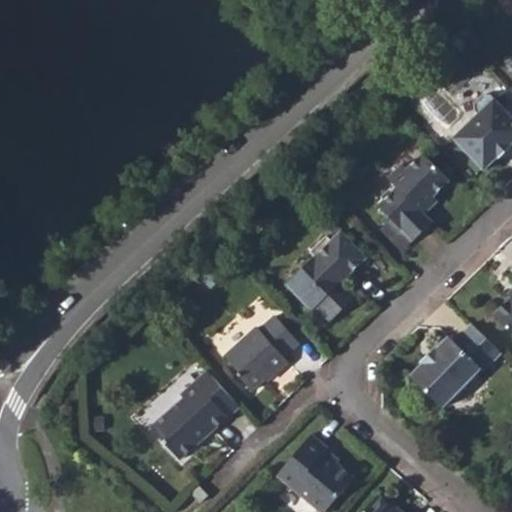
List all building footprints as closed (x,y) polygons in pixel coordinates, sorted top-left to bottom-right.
[(511,90),(509,87),(496,100),(491,95),(484,94),(475,103),(475,110),(479,114),(453,138),(484,170),(498,157),(499,158),(511,144),(511,90)] [(423,153),(407,169),(393,182),(397,187),(379,205),(392,219),(413,239),(414,240),(433,222),(426,214),(421,209),(434,197),(450,181),(423,153)] [(388,178),(393,182),(407,169),(402,164),(388,178)] [(421,209),(426,214),(439,202),(434,197),(421,209)] [(381,229),(402,250),(413,239),(392,219),(381,229)] [(341,231),(331,240),(327,235),(310,251),(315,256),(287,283),(313,310),(316,307),(331,321),(350,302),(336,288),(342,282),(367,257),(341,231)] [(336,288),(350,302),(356,297),(342,282),(336,288)] [(511,295),(493,315),(511,333),(511,295)] [(275,316),(260,329),(257,327),(225,356),(240,372),(238,374),(253,390),(273,372),(275,375),(289,362),(284,357),(299,342),(275,316)] [(472,323),(454,341),(449,336),(437,348),(435,347),(421,362),(422,363),(410,375),(443,408),(481,370),(483,372),(502,353),(472,323)] [(208,371),(181,395),(184,398),(152,428),(180,460),(199,443),(196,440),(210,428),(213,431),(240,407),(208,371)] [(324,452),(328,447),(312,434),(277,477),(321,511),(326,511),(354,477),(324,452)] [(201,503),(209,495),(199,485),(191,493),(201,503)] [(401,511),(400,511),(399,511),(397,511),(378,495),(363,511),(401,511)]
